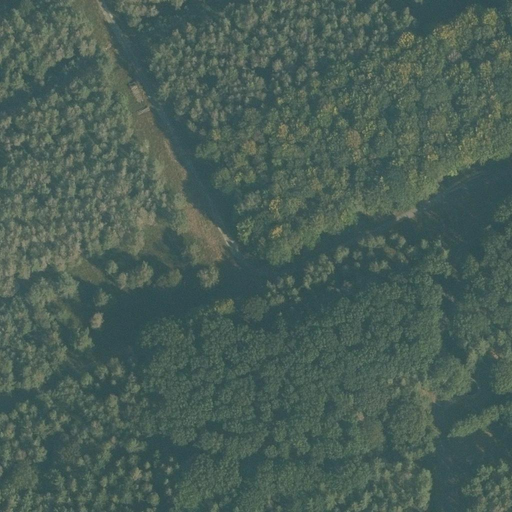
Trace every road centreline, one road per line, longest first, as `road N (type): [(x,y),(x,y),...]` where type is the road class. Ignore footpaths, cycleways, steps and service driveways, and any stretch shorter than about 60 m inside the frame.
road 1 (track): [(511,174),(0,410)]
road 2 (track): [(511,191),(479,226),(442,322),(436,386),(449,511)]
road 3 (track): [(94,0),(249,294)]
